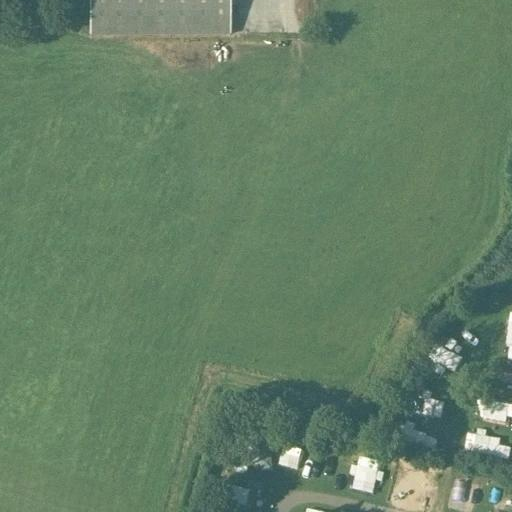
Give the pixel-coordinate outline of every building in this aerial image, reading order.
[(89,0),(90,38),(230,37),(229,0),(89,0)] [(434,359),(429,371),(452,382),(457,370),(434,359)] [(443,419),(446,408),(436,405),(441,390),(418,383),(410,409),(443,419)] [(511,405),(480,402),(478,420),(507,424),(507,419),(511,419),(511,405)] [(467,435),(464,452),(491,456),(492,450),(505,452),(506,440),(467,435)] [(220,497),(246,503),(249,490),(223,485),(220,497)]
